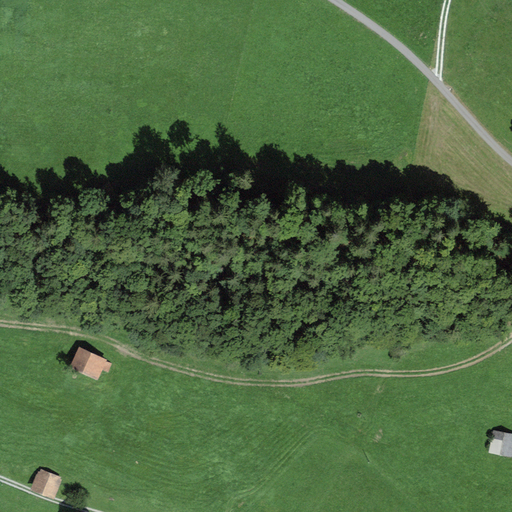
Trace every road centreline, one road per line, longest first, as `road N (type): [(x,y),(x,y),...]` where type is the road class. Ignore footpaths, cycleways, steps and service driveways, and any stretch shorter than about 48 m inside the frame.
road 1 (track): [(511,223),(197,172),(127,193)]
road 2 (residential): [(511,160),(390,38),(333,0)]
